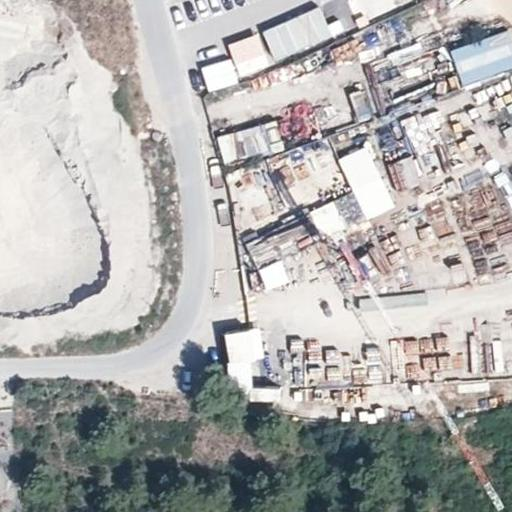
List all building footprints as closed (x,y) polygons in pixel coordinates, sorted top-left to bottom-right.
[(316,2),(259,26),(273,58),(330,34),(316,2)] [(445,46),(459,85),(511,65),(511,42),(505,25),(445,46)] [(256,30),(225,38),(234,73),(265,65),(256,30)] [(314,105),(315,107),(251,120),(253,128),(228,133),(233,155),(344,132),(343,127),(372,121),(359,58),(377,55),(373,37),(342,43),(350,82),(331,86),(334,101),(314,105)] [(228,55),(198,63),(205,89),(235,81),(228,55)] [(249,93),(280,81),(275,68),(244,80),(249,93)] [(337,152),(356,215),(387,206),(368,142),(337,152)] [(445,143),(421,152),(431,179),(455,171),(445,143)] [(397,184),(417,179),(411,153),(391,158),(397,184)] [(306,208),(318,237),(342,227),(331,198),(306,208)] [(255,264),(304,241),(293,219),(245,242),(255,264)] [(316,263),(327,294),(342,289),(331,258),(316,263)] [(260,359),(256,331),(227,336),(235,392),(252,389),(248,360),(260,359)]
